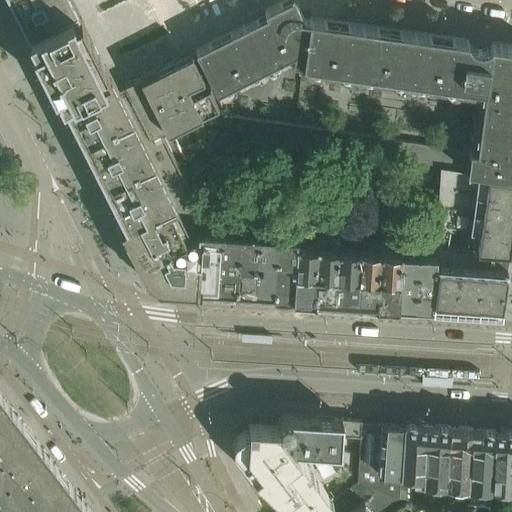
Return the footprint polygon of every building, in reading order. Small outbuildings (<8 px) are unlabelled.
[(88,43),(79,25),(65,0),(10,0),(28,34),(29,38),(28,39),(27,41),(27,44),(28,46),(30,48),(33,48),(34,47),(43,65),(52,83),(51,84),(50,86),(49,89),(51,91),(53,93),(56,93),(57,93),(60,99),(124,225),(120,227),(122,231),(122,235),(124,239),(128,242),(130,247),(130,251),(133,256),(136,258),(146,279),(149,280),(151,285),(156,285),(159,287),(196,289),(200,209),(189,187),(245,160),(191,51),(112,90),(97,61),(88,43)] [(315,64),(322,18),(304,15),(296,0),(282,0),(265,9),(269,17),(261,21),(259,17),(196,48),(217,90),(294,51),(293,61),(315,64)] [(444,146),(294,125),(230,116),(253,160),(288,143),(344,148),(342,174),(359,175),(361,150),(406,154),(406,160),(440,164),(511,174),(511,45),(506,45),(322,18),(315,64),(484,88),(476,146),(470,145),(469,153),(444,146)] [(511,228),(511,174),(440,164),(435,252),(431,304),(501,309),(511,228)] [(355,299),(363,200),(353,200),(351,229),(341,229),(341,232),(340,232),(335,298),(355,299)] [(376,301),(381,235),(370,234),(372,200),(363,200),(355,299),(376,301)] [(315,297),(320,212),(300,211),(299,230),(298,230),(297,236),(293,295),(315,297)] [(335,298),(340,232),(338,232),(340,213),(320,212),(315,297),(335,298)] [(222,230),(202,228),(198,289),(217,290),(222,230)] [(240,231),(222,230),(217,290),(236,292),(240,231)] [(259,233),(240,231),(236,292),(254,293),(259,233)] [(278,234),(259,233),(254,293),(274,294),(278,234)] [(297,236),(278,234),(274,294),(293,295),(297,236)] [(402,236),(381,235),(376,301),(397,302),(400,249),(402,236)] [(417,250),(400,249),(397,302),(414,303),(417,250)] [(435,252),(417,250),(414,303),(431,304),(435,252)] [(0,463),(35,437),(5,398),(0,401),(0,463)] [(340,434),(362,435),(362,417),(285,415),(279,419),(277,426),(295,448),(295,447),(339,451),(340,434)] [(379,465),(382,421),(362,417),(362,435),(361,453),(360,458),(369,459),(369,465),(379,465)] [(402,473),(405,423),(382,421),(379,465),(379,472),(401,473),(402,473)] [(428,424),(405,423),(402,473),(416,474),(416,479),(424,480),(428,424)] [(294,448),(295,448),(277,426),(249,424),(249,431),(245,431),(237,437),(236,438),(235,439),(234,441),(234,442),(233,444),(233,445),(234,447),(234,448),(235,450),(255,476),(293,511),(316,511),(333,500),(294,448)] [(450,426),(428,424),(424,480),(446,481),(450,426)] [(472,427),(450,426),(446,481),(468,483),(472,427)] [(494,429),(472,427),(468,483),(491,484),(494,429)] [(511,485),(511,430),(494,429),(491,484),(511,485)] [(17,511),(65,476),(35,437),(0,463),(0,489),(16,511),(17,511)] [(399,497),(401,473),(379,472),(379,465),(369,465),(369,459),(360,458),(359,475),(358,481),(399,497)] [(92,511),(65,476),(17,511),(92,511)] [(511,511),(511,501),(491,500),(491,484),(468,483),(446,481),(444,498),(438,498),(438,510),(452,511),(453,500),(467,501),(466,511),(511,511)] [(399,510),(409,500),(401,497),(394,505),(399,510)] [(351,511),(373,511),(365,501),(351,511)]
